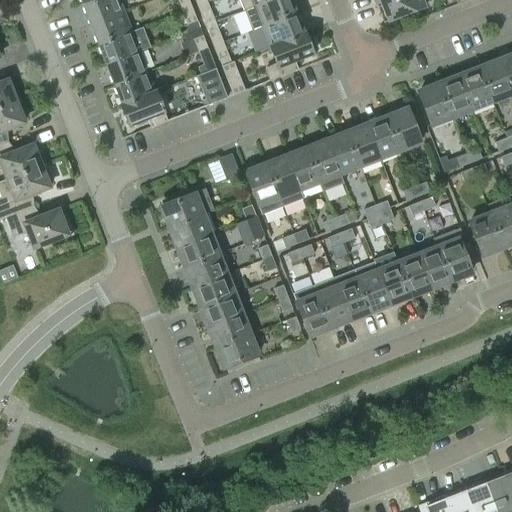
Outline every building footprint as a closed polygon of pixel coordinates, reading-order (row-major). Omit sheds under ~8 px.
[(96,0),(82,6),(90,26),(123,13),(118,0),(96,0)] [(177,0),(182,12),(183,13),(192,9),(188,0),(177,0)] [(252,32),(263,28),(296,14),(290,0),(274,0),(255,7),(244,12),(233,16),(241,36),(247,34),(252,32)] [(239,0),(244,12),(255,7),(274,0),(239,0)] [(426,7),(422,0),(373,0),(377,9),(383,7),(389,22),(426,7)] [(198,7),(206,27),(216,23),(208,3),(198,7)] [(192,9),(183,13),(188,25),(197,22),(192,9)] [(131,33),(123,13),(90,26),(98,46),(131,33)] [(254,53),(270,48),(270,47),(271,47),(271,48),(304,35),(304,34),(296,14),(263,28),(252,32),(247,34),(254,53)] [(206,27),(209,34),(214,47),(223,43),(216,23),(206,27)] [(139,53),(151,48),(143,28),(131,33),(98,46),(105,66),(139,53)] [(271,48),(271,47),(270,47),(277,65),(266,70),(270,81),(269,81),(269,82),(299,71),(295,62),(314,55),(305,33),(304,34),(304,35),(271,48)] [(198,53),(208,49),(203,36),(193,40),(198,53)] [(223,43),(214,47),(219,60),(228,56),(223,43)] [(208,49),(198,53),(203,66),(213,62),(208,49)] [(147,73),(139,53),(105,66),(113,86),(147,73)] [(511,56),(499,62),(511,95),(511,94),(511,56)] [(233,62),(221,67),(233,96),(245,91),(233,62)] [(499,62),(479,69),(492,102),(511,95),(499,62)] [(227,98),(216,69),(204,74),(215,103),(227,98)] [(479,69),(458,77),(471,110),(492,102),(479,69)] [(113,86),(121,105),(121,106),(155,93),(154,92),(147,73),(113,86)] [(458,78),(439,86),(451,118),(471,110),(458,77),(457,78),(458,78)] [(0,108),(20,101),(15,87),(10,89),(7,81),(0,84),(0,108)] [(430,126),(451,118),(439,86),(418,94),(430,126)] [(121,106),(121,105),(120,106),(128,127),(147,120),(150,129),(167,122),(155,92),(154,92),(155,93),(121,106)] [(0,108),(0,145),(4,144),(0,133),(24,124),(21,116),(26,114),(20,101),(0,108)] [(407,111),(386,119),(399,151),(420,143),(407,111)] [(367,126),(366,126),(379,159),(399,151),(386,119),(367,126)] [(366,126),(346,134),(359,167),(379,159),(366,126)] [(346,134),(326,142),(339,175),(340,175),(359,167),(346,134)] [(510,148),(506,139),(494,143),(498,153),(510,148)] [(326,142),(306,150),(319,183),(322,192),(343,184),(340,175),(339,175),(326,142)] [(0,170),(2,170),(6,180),(6,181),(45,165),(40,152),(35,154),(32,146),(8,155),(4,144),(0,145),(0,170)] [(299,190),(319,183),(306,150),(286,158),(299,191),(299,190)] [(466,155),(469,164),(481,159),(478,150),(466,155)] [(231,154),(217,159),(226,182),(239,177),(231,154)] [(511,164),(511,154),(500,158),(504,168),(511,164)] [(469,164),(466,155),(454,159),(458,169),(469,164)] [(285,159),(266,166),(282,208),(303,200),(299,190),(299,191),(286,158),(285,158),(285,159)] [(0,196),(0,197),(0,220),(4,219),(29,209),(25,198),(49,189),(46,181),(51,179),(45,165),(6,181),(6,180),(0,182),(0,196)] [(471,169),(475,179),(487,174),(483,165),(471,169)] [(282,208),(266,166),(245,174),(261,216),(282,208)] [(475,179),(471,169),(460,174),(463,183),(475,179)] [(414,188),(417,197),(429,193),(425,183),(414,188)] [(417,197),(414,188),(402,192),(406,202),(417,197)] [(161,207),(169,228),(202,215),(201,215),(213,210),(205,190),(192,195),(191,191),(175,197),(177,201),(161,207)] [(431,198),(419,203),(423,212),(426,219),(437,214),(431,198)] [(374,206),(378,216),(390,211),(386,202),(374,206)] [(423,212),(419,203),(408,207),(414,223),(426,219),(423,212)] [(246,221),(255,217),(251,205),(241,209),(246,221)] [(362,211),(366,220),(378,216),(374,206),(362,211)] [(511,214),(509,208),(489,215),(502,248),(511,243),(511,214)] [(34,220),(29,209),(4,219),(12,239),(27,235),(33,249),(72,234),(65,217),(61,218),(58,211),(34,220)] [(378,216),(381,225),(393,221),(390,211),(378,216)] [(176,247),(176,248),(209,235),(202,215),(169,228),(176,247)] [(333,219),(337,229),(349,224),(345,215),(333,219)] [(481,256),(502,248),(489,215),(468,223),(481,256)] [(370,230),(381,225),(378,216),(366,220),(370,230)] [(255,217),(246,221),(251,233),(260,229),(255,217)] [(337,229),(333,219),(321,224),(325,233),(331,231),(337,229)] [(433,237),(437,249),(450,281),(471,273),(459,242),(463,240),(458,227),(433,237)] [(339,234),(342,244),(354,239),(350,230),(339,234)] [(293,235),(296,245),(308,240),(305,231),(293,235)] [(342,244),(339,234),(327,239),(331,248),(342,244)] [(176,248),(184,268),(217,255),(209,235),(176,248)] [(296,245),(293,235),(281,240),(285,249),(296,245)] [(298,250),(302,259),(314,255),(310,245),(298,250)] [(262,261),(271,257),(267,246),(257,249),(262,261)] [(437,249),(417,256),(430,289),(431,289),(450,281),(437,249)] [(302,259),(298,250),(287,255),(290,264),(302,259)] [(377,272),(390,305),(410,297),(397,264),(393,253),(373,261),(377,272)] [(184,268),(192,288),(225,276),(217,255),(184,268)] [(417,256),(397,264),(410,297),(430,289),(417,256)] [(271,257),(262,261),(266,273),(276,269),(271,257)] [(353,271),(333,279),(350,321),(370,313),(357,280),(353,271)] [(377,272),(357,280),(370,313),(390,305),(377,272)] [(192,288),(200,309),(233,296),(225,276),(192,288)] [(333,279),(313,286),(317,296),(329,328),(348,321),(350,321),(333,279)] [(277,301),(287,298),(282,286),(273,290),(277,301)] [(317,296),(313,286),(292,295),(308,336),(329,328),(317,296)] [(200,309),(208,329),(241,316),(233,296),(200,309)] [(287,298),(277,301),(282,313),(292,309),(287,298)] [(209,330),(216,349),(249,336),(241,316),(208,329),(208,330),(209,330)] [(290,334),(300,330),(295,318),(285,321),(290,334)] [(257,357),(249,336),(216,349),(224,369),(240,363),(242,367),(257,361),(256,357),(257,357)] [(511,468),(501,473),(511,501),(511,468)] [(493,511),(511,511),(511,501),(501,473),(481,481),(493,511)] [(493,511),(481,481),(462,488),(471,511),(493,511)] [(471,511),(462,488),(443,496),(448,511),(471,511)] [(448,511),(443,496),(414,507),(416,511),(448,511)]
